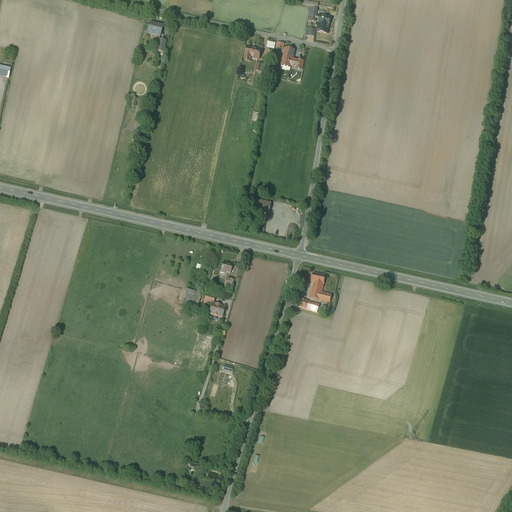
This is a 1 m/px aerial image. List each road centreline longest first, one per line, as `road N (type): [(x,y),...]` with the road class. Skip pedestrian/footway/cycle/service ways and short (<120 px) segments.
road 1 (secondary): [(0,188),(300,256)]
road 2 (unclassified): [(300,256),(223,511)]
road 3 (unclassified): [(107,0),(334,49)]
road 4 (secondary): [(300,256),(511,303)]
road 5 (unclassified): [(334,49),(300,256)]
